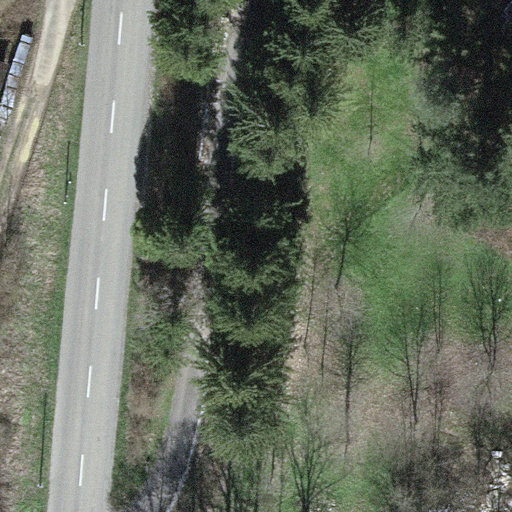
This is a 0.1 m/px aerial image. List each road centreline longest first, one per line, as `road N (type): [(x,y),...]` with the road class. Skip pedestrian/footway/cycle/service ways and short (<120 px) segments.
road 1 (secondary): [(122,0),(77,511)]
road 2 (track): [(0,212),(59,0)]
